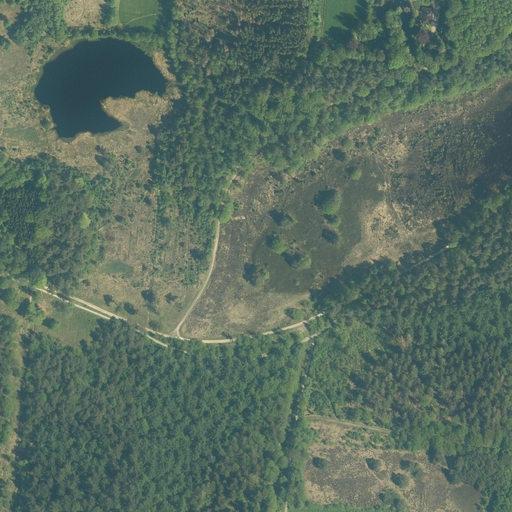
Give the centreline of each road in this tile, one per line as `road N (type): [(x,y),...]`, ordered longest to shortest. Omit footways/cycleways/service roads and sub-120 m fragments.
road 1 (track): [(511,32),(470,56),(358,91),(254,151),(222,195),(207,280),(170,337)]
road 2 (track): [(0,215),(32,282),(14,511)]
road 3 (track): [(307,322),(465,237),(511,196)]
road 4 (track): [(511,452),(288,418)]
road 5 (track): [(307,322),(272,511)]
road 6 (track): [(0,270),(170,337)]
road 7 (track): [(170,337),(230,341),(307,322)]
